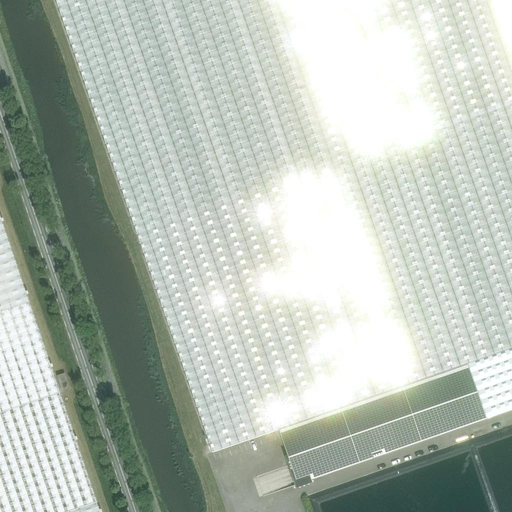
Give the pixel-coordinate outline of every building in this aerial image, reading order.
[(54,0),(211,453),(275,430),(511,348),(511,26),(503,0),(54,0)] [(511,0),(503,0),(511,26),(511,0)] [(100,511),(0,211),(0,511),(100,511)] [(511,348),(275,430),(294,484),(511,408),(511,348)] [(64,373),(57,376),(62,391),(69,389),(64,373)] [(208,458),(211,467),(216,465),(213,456),(208,458)] [(256,475),(260,490),(286,484),(282,469),(256,475)]
